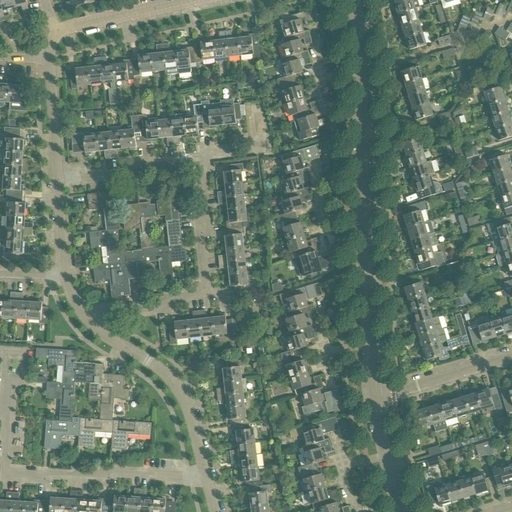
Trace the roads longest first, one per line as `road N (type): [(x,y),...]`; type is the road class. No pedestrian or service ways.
road 1 (residential): [(376,398),(354,0)]
road 2 (residential): [(88,321),(207,294),(197,161),(56,181)]
road 3 (residential): [(206,478),(6,472),(5,379)]
road 4 (residential): [(88,321),(172,380),(206,478)]
road 5 (residential): [(376,398),(511,356)]
road 6 (residential): [(57,30),(192,0)]
road 7 (residential): [(48,58),(56,181)]
